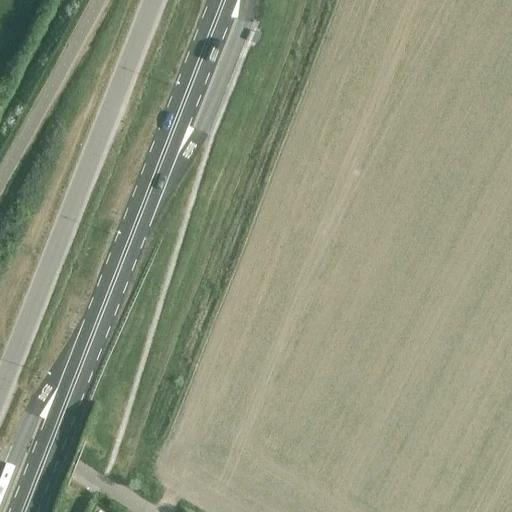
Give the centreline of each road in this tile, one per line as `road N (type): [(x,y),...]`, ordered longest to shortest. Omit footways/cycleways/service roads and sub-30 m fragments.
road 1 (primary): [(223,0),(23,511)]
road 2 (unclassified): [(153,0),(0,379)]
